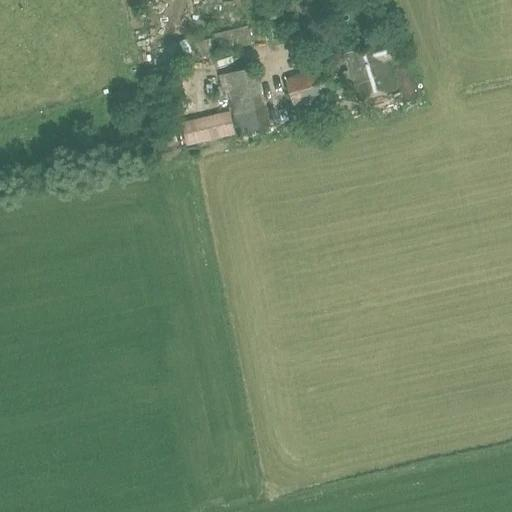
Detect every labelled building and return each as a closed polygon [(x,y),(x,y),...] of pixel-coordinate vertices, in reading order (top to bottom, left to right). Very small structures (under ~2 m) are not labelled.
[(213,37),(194,42),(197,57),(252,45),(248,25),(213,34),(213,37)] [(356,82),(358,88),(361,99),(394,89),(385,59),(389,58),(384,41),(345,54),(349,69),(353,83),(356,82)] [(400,61),(389,66),(400,88),(410,83),(400,61)] [(294,108),(358,88),(356,82),(353,83),(349,69),(337,72),(338,75),(329,77),(326,66),(286,78),(294,108)] [(271,125),(260,84),(228,93),(239,134),(271,125)] [(132,91),(117,92),(118,99),(132,98),(132,91)] [(182,139),(231,131),(230,121),(200,126),(199,115),(179,118),(182,139)]
